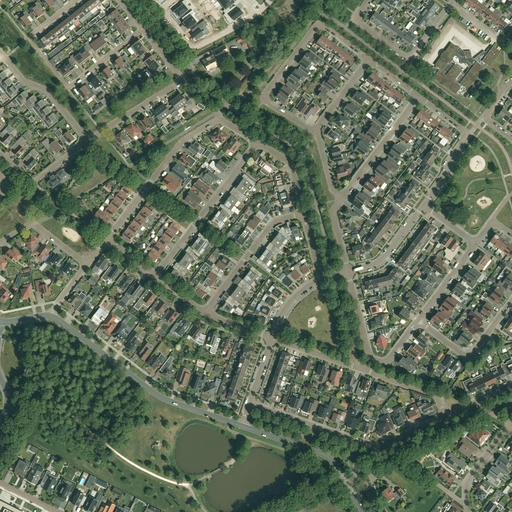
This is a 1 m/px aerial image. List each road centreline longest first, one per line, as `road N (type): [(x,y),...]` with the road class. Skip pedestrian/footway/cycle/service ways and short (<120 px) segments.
road 1 (tertiary): [(241,426),(153,393),(50,314)]
road 2 (residential): [(446,416),(428,392),(272,338)]
road 3 (unclassified): [(343,478),(511,400)]
road 4 (residential): [(219,119),(180,142),(106,240)]
road 5 (residential): [(155,276),(257,143)]
road 6 (residential): [(451,4),(408,58),(357,22),(368,0)]
road 7 (residential): [(347,272),(373,360),(390,358),(418,321)]
road 8 (residential): [(316,129),(264,99),(319,24)]
road 9 (residential): [(206,314),(272,224),(303,213)]
road 10 (residential): [(418,321),(467,355),(511,300)]
road 11 (residential): [(341,198),(418,96)]
road 12 (residential): [(87,140),(47,90),(23,80),(0,51)]
road 13 (residential): [(67,88),(29,38),(76,0)]
